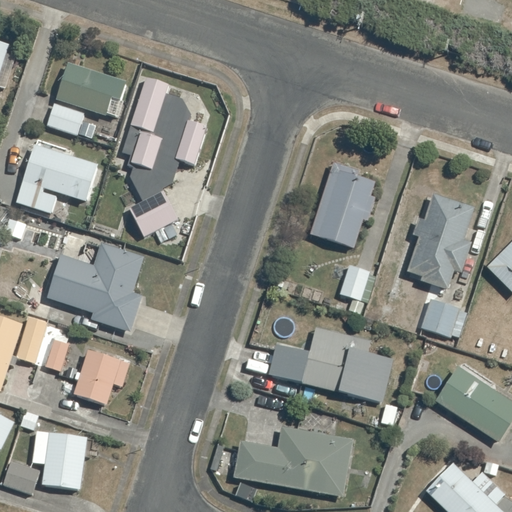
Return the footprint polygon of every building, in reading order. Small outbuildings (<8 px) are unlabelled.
[(16,48),(0,42),(0,84),(4,86),(16,48)] [(63,63),(53,101),(45,128),(77,137),(84,110),(116,118),(127,80),(63,63)] [(161,188),(171,183),(178,161),(194,166),(206,127),(187,121),(190,113),(182,100),(166,95),(170,84),(144,76),(118,158),(138,198),(124,205),(142,241),(162,231),(165,237),(175,232),(169,221),(176,217),(161,188)] [(96,165),(32,145),(13,203),(50,215),(56,194),(85,203),(96,165)] [(353,170),(331,163),(308,235),(352,249),(360,223),(364,224),(377,184),(351,176),(353,170)] [(472,209),(428,196),(405,278),(446,290),(451,271),(460,273),(469,243),(463,241),(472,209)] [(511,241),(486,269),(511,293),(511,241)] [(141,257),(98,244),(92,266),(57,255),(44,298),(91,312),(89,320),(127,332),(138,298),(129,295),(141,257)] [(367,270),(347,264),(338,295),(358,300),(367,270)] [(459,307),(430,298),(420,328),(449,337),(459,307)] [(47,321),(27,315),(14,358),(35,364),(47,321)] [(0,385),(20,324),(0,316),(0,385)] [(265,376),(301,384),(381,402),(390,359),(367,354),(370,341),(314,328),(308,352),(272,344),(265,376)] [(71,337),(54,332),(43,366),(60,372),(71,337)] [(127,364),(86,351),(71,396),(104,406),(110,384),(120,387),(127,364)] [(511,417),(511,405),(454,367),(432,401),(496,443),(511,417)] [(0,448),(12,423),(0,416),(0,448)] [(351,438),(278,425),(275,449),(238,442),(232,478),(341,497),(351,438)] [(83,436),(34,431),(30,461),(42,463),(40,486),(78,490),(83,436)] [(484,475),(460,451),(422,490),(444,511),(497,511),(491,506),(503,494),(484,475)] [(37,471),(8,461),(0,485),(29,494),(37,471)]
